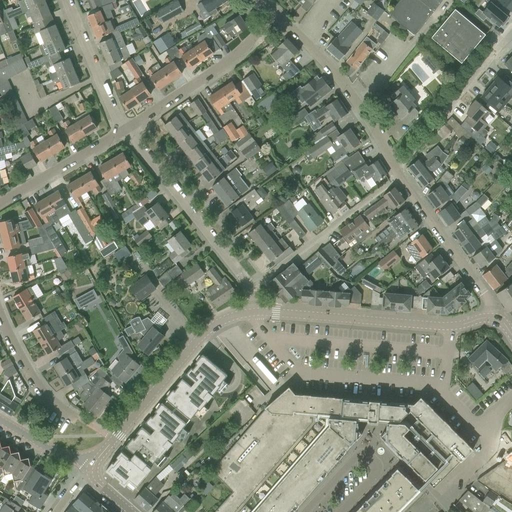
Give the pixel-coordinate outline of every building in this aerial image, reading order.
[(31,10),(46,4),(46,3),(44,0),(17,0),(19,5),(20,6),(13,9),(12,8),(11,6),(4,9),(8,19),(8,20),(16,17),(25,13),(31,10)] [(93,0),(87,0),(92,10),(97,8),(93,0)] [(102,6),(99,0),(93,0),(97,8),(98,8),(102,6)] [(216,8),(220,5),(228,0),(202,0),(198,3),(199,4),(197,5),(204,16),(206,15),(209,13),(211,16),(218,12),(216,8)] [(401,0),(395,7),(388,15),(415,36),(443,0),(401,0)] [(511,0),(487,0),(490,3),(496,7),(500,3),(511,12),(511,11),(511,0)] [(162,23),(184,12),(182,8),(178,1),(156,13),(162,23)] [(374,3),(367,12),(376,19),(383,10),(374,3)] [(478,9),(474,14),(483,22),(487,17),(490,20),(494,23),(495,23),(499,27),(501,25),(502,26),(507,20),(506,19),(508,17),(496,7),(490,3),(482,12),(478,9)] [(31,10),(25,13),(27,17),(30,16),(33,23),(32,23),(35,28),(49,22),(47,17),(51,15),(46,4),(31,10)] [(87,16),(92,28),(111,20),(114,19),(110,10),(114,9),(112,4),(101,8),(99,9),(100,11),(87,16)] [(92,10),(86,13),(87,16),(100,11),(99,9),(98,8),(97,8),(92,10)] [(431,38),(462,64),(486,35),(455,9),(431,38)] [(0,15),(0,36),(3,35),(6,30),(7,33),(13,31),(8,20),(8,19),(2,21),(0,15)] [(227,32),(232,38),(237,34),(237,35),(247,28),(239,16),(223,27),(227,32)] [(111,20),(92,28),(97,39),(112,32),(113,35),(120,33),(134,27),(140,24),(137,19),(114,29),(111,20)] [(147,20),(142,23),(146,31),(152,27),(147,20)] [(49,22),(35,28),(37,34),(39,33),(44,44),(60,37),(55,25),(51,27),(49,22)] [(199,22),(184,31),(188,36),(202,28),(199,22)] [(340,60),(346,53),(349,50),(347,48),(362,31),(359,29),(352,22),(342,33),(343,34),(338,40),(336,38),(326,48),(340,60)] [(212,37),(219,49),(225,45),(220,37),(218,33),(217,34),(211,25),(204,29),(206,31),(210,38),(212,37)] [(132,36),(135,41),(146,36),(142,29),(141,27),(135,30),(137,34),(132,36)] [(199,45),(193,49),(201,61),(219,49),(212,37),(210,38),(206,31),(197,37),(198,43),(199,45)] [(384,31),(379,37),(376,41),(381,45),(384,41),(389,35),(384,31)] [(99,43),(104,55),(126,46),(120,33),(113,35),(111,38),(99,43)] [(168,33),(153,42),(160,53),(175,44),(168,33)] [(65,49),(60,37),(44,44),(40,45),(40,46),(39,46),(44,57),(31,63),(29,58),(25,59),(29,70),(45,63),(63,55),(61,51),(65,49)] [(288,37),(271,54),(277,61),(276,61),(286,72),(287,72),(282,76),(286,82),(290,79),(300,72),(289,60),(300,50),(288,37)] [(366,37),(347,62),(356,70),(372,50),(371,49),(372,47),(373,48),(376,45),(366,37)] [(108,66),(121,61),(130,57),(126,46),(104,55),(108,66)] [(152,46),(147,49),(154,60),(158,57),(152,46)] [(175,46),(170,49),(178,60),(182,57),(190,68),(201,61),(193,49),(187,53),(183,47),(178,50),(175,46)] [(168,66),(162,70),(170,82),(182,74),(174,62),(178,60),(170,49),(165,52),(166,52),(169,57),(166,59),(164,60),(168,66)] [(439,68),(427,54),(422,59),(434,73),(439,68)] [(65,60),(63,55),(45,63),(47,69),(55,66),(57,72),(52,74),(49,75),(51,80),(54,79),(74,70),(69,58),(65,60)] [(6,60),(8,65),(11,64),(16,61),(18,60),(17,56),(6,60)] [(138,56),(133,59),(138,67),(143,63),(138,56)] [(16,61),(22,72),(27,69),(22,58),(18,60),(16,61)] [(126,62),(125,63),(136,79),(133,81),(134,82),(137,87),(131,91),(139,102),(150,95),(145,86),(142,82),(139,77),(143,75),(138,67),(133,59),(132,58),(126,62)] [(8,65),(6,60),(2,62),(0,63),(0,69),(0,70),(6,66),(8,65)] [(16,61),(11,64),(17,74),(22,72),(16,61)] [(8,65),(6,66),(12,77),(17,74),(11,64),(8,65)] [(0,69),(0,77),(7,79),(12,77),(6,66),(0,70),(0,69)] [(113,80),(122,74),(117,68),(110,73),(113,80)] [(159,89),(170,82),(162,70),(156,74),(152,68),(147,72),(151,77),(153,81),(159,89)] [(63,89),(79,82),(74,70),(54,79),(56,84),(60,82),(63,89)] [(253,73),(242,80),(256,100),(267,93),(253,73)] [(505,104),(511,96),(511,80),(506,75),(508,78),(504,82),(497,76),(493,80),(495,81),(488,89),(505,104)] [(0,77),(0,89),(10,85),(7,79),(0,77)] [(310,107),(332,90),(322,78),(318,80),(315,77),(303,87),(304,87),(305,86),(308,89),(300,95),(310,107)] [(128,110),(139,102),(131,91),(127,94),(123,88),(122,81),(115,83),(120,98),(128,110)] [(232,82),(220,90),(228,102),(235,98),(239,104),(248,97),(250,96),(241,82),(239,83),(234,86),(232,82)] [(40,85),(36,86),(41,98),(47,96),(42,84),(40,85)] [(0,89),(0,92),(1,95),(12,90),(10,85),(0,89)] [(416,107),(412,102),(414,100),(402,86),(389,97),(393,101),(389,105),(405,124),(419,113),(414,108),(416,107)] [(481,98),(493,109),(497,113),(505,104),(488,89),(481,98)] [(15,95),(12,90),(1,95),(4,101),(15,95)] [(223,106),(228,102),(220,90),(209,98),(217,109),(221,115),(226,112),(223,106)] [(4,101),(6,106),(17,101),(15,95),(4,101)] [(70,97),(65,100),(70,109),(75,106),(70,97)] [(307,115),(304,117),(308,122),(316,117),(320,123),(330,116),(334,122),(340,118),(348,113),(338,98),(330,104),(316,113),(314,110),(307,115)] [(200,114),(205,111),(198,100),(191,104),(198,116),(200,115),(200,114)] [(465,122),(461,126),(473,138),(475,139),(480,145),(485,139),(483,138),(488,132),(484,128),(487,125),(483,121),(490,113),(483,107),(476,100),(468,109),(469,110),(466,114),(472,119),(468,124),(465,121),(465,122)] [(6,106),(9,111),(19,106),(17,101),(6,106)] [(79,105),(81,111),(87,109),(85,103),(79,105)] [(19,106),(9,111),(11,116),(22,111),(19,106)] [(55,106),(48,110),(57,124),(64,120),(59,112),(55,106)] [(293,125),(307,115),(303,109),(289,120),(293,125)] [(11,116),(14,122),(24,116),(22,111),(11,116)] [(212,121),(205,111),(200,114),(200,115),(207,124),(212,121)] [(164,126),(172,135),(188,122),(180,113),(164,126)] [(14,122),(17,128),(27,122),(24,116),(14,122)] [(89,116),(78,123),(85,135),(97,128),(89,116)] [(451,117),(444,125),(442,123),(438,128),(440,130),(437,133),(444,139),(453,130),(456,133),(461,126),(451,117)] [(36,126),(32,120),(27,123),(27,122),(17,128),(23,139),(27,137),(30,135),(28,131),(36,126)] [(73,142),(85,135),(78,123),(71,126),(68,120),(62,124),(66,130),(73,142)] [(213,134),(218,131),(212,121),(207,124),(213,134)] [(188,122),(172,135),(179,144),(195,132),(188,122)] [(223,129),(231,142),(239,137),(241,139),(248,134),(243,126),(236,130),(232,123),(223,129)] [(319,131),(320,132),(323,137),(335,129),(331,123),(319,131)] [(473,138),(461,126),(461,127),(461,126),(456,133),(455,134),(460,139),(457,143),(464,150),(473,138)] [(45,142),(52,154),(64,147),(57,135),(53,129),(48,132),(51,138),(45,142)] [(220,144),(229,138),(223,129),(219,132),(218,131),(213,134),(220,144)] [(341,135),(331,142),(333,145),(331,147),(335,152),(330,155),(335,161),(346,154),(345,152),(351,148),(359,142),(350,129),(341,135)] [(195,132),(179,144),(186,154),(203,141),(195,132)] [(314,144),(323,137),(320,132),(310,138),(314,144)] [(241,139),(241,140),(236,144),(241,151),(255,141),(249,134),(248,134),(241,139)] [(313,159),(333,145),(327,137),(307,150),(307,151),(303,154),(309,162),(313,159)] [(52,154),(45,142),(39,145),(36,139),(30,142),(32,145),(34,149),(33,149),(41,161),(52,154)] [(186,154),(194,163),(210,151),(210,150),(203,141),(186,154)] [(261,149),(255,141),(241,151),(248,159),(261,149)] [(491,142),(485,148),(491,153),(496,147),(491,142)] [(0,147),(0,161),(6,160),(5,155),(17,152),(16,150),(15,144),(3,147),(0,147)] [(407,168),(415,178),(437,160),(443,152),(438,146),(425,156),(426,158),(428,160),(423,164),(419,158),(407,168)] [(194,163),(201,173),(218,160),(210,150),(210,151),(194,163)] [(388,174),(379,159),(371,164),(369,160),(365,162),(358,151),(345,160),(344,161),(343,163),(350,172),(352,170),(357,179),(364,175),(366,180),(367,180),(366,181),(371,188),(376,185),(374,182),(385,176),(388,174)] [(437,160),(415,178),(423,188),(431,182),(435,178),(432,174),(442,165),(448,156),(443,152),(437,160)] [(37,165),(32,156),(30,153),(20,159),(27,170),(37,165)] [(111,160),(118,173),(122,179),(129,174),(126,168),(130,166),(123,153),(111,160)] [(122,179),(118,173),(111,160),(99,167),(106,178),(101,181),(110,196),(122,189),(117,181),(122,179)] [(218,160),(201,173),(209,183),(225,170),(218,160)] [(335,166),(323,175),(325,178),(328,182),(334,190),(337,187),(352,175),(350,172),(343,163),(342,162),(335,166)] [(277,170),(272,163),(262,170),(268,177),(277,170)] [(486,163),(481,168),(488,174),(492,169),(486,163)] [(219,196),(240,179),(239,177),(241,176),(235,169),(224,178),(224,177),(212,187),(219,196)] [(511,175),(506,170),(498,178),(503,184),(507,180),(511,185),(511,175)] [(451,203),(449,200),(442,189),(454,176),(447,171),(437,183),(439,187),(427,196),(436,207),(439,205),(443,210),(451,203)] [(91,172),(79,179),(86,192),(92,188),(96,194),(101,191),(98,185),(91,172)] [(129,175),(133,181),(135,185),(141,181),(134,172),(129,175)] [(75,198),(78,204),(80,203),(81,203),(84,201),(80,195),(86,192),(79,179),(67,186),(72,195),(74,199),(75,198)] [(227,206),(239,197),(248,189),(245,185),(240,179),(219,196),(227,206)] [(334,190),(328,182),(323,186),(322,184),(314,190),(321,199),(320,200),(328,211),(330,210),(333,214),(345,204),(343,201),(346,198),(341,191),(337,187),(334,190)] [(8,185),(1,188),(4,193),(10,189),(8,185)] [(385,198),(373,206),(378,213),(379,215),(380,215),(387,210),(385,208),(390,204),(394,209),(398,206),(403,202),(406,200),(396,186),(394,188),(383,196),(385,198)] [(449,225),(457,219),(460,217),(455,211),(458,209),(455,205),(467,191),(462,186),(449,200),(451,203),(443,210),(440,212),(449,225)] [(238,208),(232,212),(242,226),(250,219),(253,218),(249,212),(257,206),(255,202),(261,198),(254,190),(235,204),(238,208)] [(58,191),(47,198),(59,220),(64,228),(72,222),(86,245),(93,240),(91,237),(77,212),(75,210),(71,213),(65,204),(66,204),(58,191)] [(102,196),(110,211),(116,208),(107,193),(102,196)] [(483,194),(476,202),(476,203),(480,207),(488,198),(483,194)] [(149,201),(145,196),(136,201),(140,206),(149,201)] [(59,220),(47,198),(35,205),(40,214),(42,218),(42,217),(45,222),(41,224),(43,226),(51,241),(51,242),(55,247),(61,243),(57,237),(50,225),(59,220)] [(281,205),(290,216),(293,219),(298,214),(307,226),(306,226),(310,231),(323,221),(319,216),(318,217),(309,205),(308,206),(305,202),(302,198),(293,205),(289,200),(282,205),(281,205)] [(465,210),(469,215),(477,209),(480,207),(476,203),(476,202),(465,210)] [(168,216),(158,203),(150,209),(148,211),(144,206),(132,214),(143,227),(144,226),(152,220),(156,225),(160,222),(168,216)] [(279,212),(285,220),(290,216),(281,205),(276,209),(279,212)] [(364,214),(360,217),(373,231),(375,229),(376,228),(371,221),(375,218),(379,215),(378,213),(373,206),(364,213),(364,214)] [(16,233),(22,231),(41,224),(31,207),(24,211),(28,219),(20,221),(14,223),(13,219),(13,218),(0,220),(0,227),(0,229),(0,235),(0,237),(2,236),(16,233)] [(77,212),(91,237),(98,233),(95,228),(98,226),(99,228),(105,225),(100,216),(90,221),(83,210),(83,208),(83,209),(77,212)] [(375,238),(378,242),(382,238),(413,217),(407,208),(393,217),(394,217),(387,222),(390,226),(375,238)] [(293,219),(290,216),(285,220),(293,230),(301,239),(306,235),(300,227),(293,219)] [(358,243),(372,231),(360,217),(360,216),(340,231),(346,239),(349,242),(354,239),(358,243)] [(454,232),(462,242),(481,228),(481,227),(488,223),(489,222),(485,216),(477,222),(474,218),(465,224),(462,226),(454,232)] [(375,244),(369,250),(373,255),(379,250),(382,247),(397,235),(399,239),(406,235),(411,232),(419,226),(413,217),(383,238),(378,242),(375,244)] [(249,233),(256,243),(274,228),(270,223),(264,229),(261,224),(256,227),(249,233)] [(491,234),(494,232),(488,223),(481,227),(481,228),(462,242),(470,253),(478,247),(480,246),(477,241),(486,235),(488,237),(491,235),(491,234)] [(505,224),(494,232),(491,234),(491,235),(495,240),(510,230),(505,224)] [(27,241),(29,248),(51,242),(51,241),(43,226),(37,228),(40,238),(27,241)] [(256,243),(264,252),(280,240),(272,231),(275,228),(274,228),(256,243)] [(26,244),(22,231),(16,233),(2,236),(0,237),(2,244),(4,244),(5,250),(15,247),(19,246),(26,244)] [(139,247),(151,238),(146,231),(134,240),(139,247)] [(180,232),(172,238),(168,242),(175,251),(168,256),(174,263),(189,252),(186,249),(191,245),(190,245),(180,233),(181,233),(180,232)] [(98,233),(91,237),(93,240),(98,251),(100,250),(104,257),(118,248),(114,241),(105,247),(98,233)] [(405,247),(416,262),(433,250),(422,235),(412,242),(412,243),(405,247)] [(351,248),(342,237),(333,244),(341,256),(342,255),(351,248)] [(271,262),(273,261),(277,265),(294,252),(290,247),(289,247),(282,239),(280,240),(264,252),(271,262)] [(481,251),(473,257),(481,268),(489,262),(495,258),(502,250),(500,247),(495,240),(483,249),(481,251)] [(51,242),(29,248),(31,255),(45,252),(56,249),(55,247),(51,242)] [(329,243),(322,249),(334,262),(337,259),(340,257),(336,251),(329,243)] [(334,262),(322,249),(321,248),(315,254),(323,263),(329,269),(332,266),(335,263),(334,262)] [(384,271),(400,258),(393,251),(378,263),(384,271)] [(7,257),(11,271),(25,267),(32,265),(28,252),(21,254),(7,257)] [(315,254),(310,259),(317,267),(323,263),(315,254)] [(435,259),(430,254),(414,267),(420,275),(427,269),(435,279),(449,267),(439,255),(435,259)] [(335,263),(332,266),(339,275),(346,270),(337,259),(334,262),(335,263)] [(496,294),(511,284),(508,278),(511,273),(511,261),(505,270),(507,271),(504,274),(502,272),(496,265),(490,270),(482,276),(496,294)] [(64,263),(56,266),(58,271),(67,268),(64,263)] [(279,273),(268,283),(274,290),(275,289),(280,295),(279,296),(281,298),(281,297),(286,303),(293,297),(294,299),(297,299),(298,290),(302,290),(303,286),(305,284),(309,281),(306,278),(298,269),(293,263),(287,269),(280,274),(279,273)] [(298,269),(306,278),(312,272),(304,263),(298,269)] [(180,275),(176,277),(183,287),(187,284),(188,285),(203,275),(204,274),(203,274),(196,264),(180,275)] [(176,277),(180,275),(179,274),(181,273),(176,266),(158,280),(163,287),(176,277)] [(26,274),(25,267),(11,271),(14,284),(28,280),(35,278),(33,272),(26,274)] [(157,268),(153,271),(157,277),(161,274),(157,268)] [(65,282),(71,279),(67,271),(60,274),(65,282)] [(454,276),(450,271),(441,279),(445,284),(454,276)] [(216,285),(206,292),(211,298),(217,307),(236,293),(228,282),(227,283),(224,279),(222,281),(215,272),(211,275),(209,276),(210,276),(216,285)] [(156,289),(146,275),(129,287),(139,302),(156,289)] [(361,284),(380,293),(383,287),(365,277),(361,284)] [(415,289),(420,295),(430,286),(426,280),(415,289)] [(449,290),(461,305),(464,303),(462,301),(470,295),(465,289),(468,287),(463,282),(461,284),(457,287),(450,290),(449,289),(449,290)] [(496,294),(502,303),(511,296),(511,283),(511,284),(496,294)] [(70,295),(63,284),(59,287),(66,298),(70,295)] [(298,290),(297,299),(301,299),(301,301),(309,302),(309,304),(320,305),(320,303),(325,303),(326,292),(322,291),(323,291),(310,290),(305,284),(303,286),(302,290),(298,290)] [(326,292),(325,303),(330,303),(330,306),(341,307),(341,304),(349,305),(349,303),(360,304),(361,295),(354,286),(350,290),(348,287),(342,292),(330,291),(329,292),(326,292)] [(26,289),(21,292),(13,297),(20,309),(33,301),(37,299),(30,287),(26,289)] [(58,288),(52,291),(56,299),(63,296),(58,288)] [(92,290),(75,299),(79,307),(96,298),(92,290)] [(396,310),(398,292),(397,292),(397,293),(390,294),(384,294),(384,298),(379,298),(380,294),(372,290),(372,295),(371,305),(379,306),(379,305),(383,305),(383,308),(396,309),(396,310)] [(461,305),(449,290),(449,291),(445,296),(442,299),(441,313),(447,314),(458,305),(459,307),(461,305)] [(398,292),(396,310),(397,310),(397,309),(409,310),(410,309),(416,309),(417,297),(405,296),(398,293),(398,292)] [(441,313),(442,299),(439,294),(438,294),(438,295),(434,298),(423,297),(422,310),(428,310),(428,312),(441,313)] [(511,296),(502,303),(508,312),(509,312),(509,311),(511,309),(511,296)] [(27,321),(36,316),(40,313),(33,301),(20,309),(27,321)] [(46,323),(33,331),(40,343),(61,331),(61,330),(54,318),(57,317),(54,312),(43,318),(46,323)] [(149,355),(151,352),(157,349),(156,346),(164,336),(159,332),(160,329),(149,320),(150,320),(147,317),(141,320),(131,326),(124,329),(128,336),(135,333),(136,334),(141,332),(142,334),(143,335),(144,336),(145,337),(137,345),(141,348),(149,355)] [(61,331),(40,343),(48,355),(56,350),(61,347),(57,342),(65,337),(61,331)] [(140,366),(132,359),(129,357),(133,353),(123,336),(117,339),(123,349),(117,357),(120,361),(111,371),(125,383),(140,366)] [(500,368),(507,378),(511,373),(511,366),(508,362),(486,340),(468,359),(479,371),(478,372),(484,379),(487,383),(488,382),(484,378),(491,371),(491,370),(492,369),(496,371),(500,368)] [(71,341),(64,345),(68,350),(74,346),(71,341)] [(93,348),(88,351),(91,357),(97,353),(93,348)] [(79,365),(80,364),(82,363),(82,361),(79,358),(76,352),(67,358),(63,360),(54,365),(60,376),(79,365)] [(227,375),(204,356),(203,355),(196,363),(197,364),(193,369),(191,368),(186,374),(191,377),(187,382),(182,379),(178,384),(179,386),(175,391),(173,390),(171,393),(202,419),(208,410),(203,406),(220,386),(219,385),(227,375)] [(62,378),(60,379),(63,385),(65,384),(67,386),(76,380),(80,387),(81,386),(81,387),(90,382),(87,377),(83,370),(95,363),(94,361),(91,357),(82,362),(82,363),(80,364),(79,365),(60,376),(62,378)] [(9,359),(1,364),(4,370),(13,365),(9,359)] [(17,373),(13,365),(6,369),(3,374),(9,378),(16,373),(17,373)] [(110,385),(98,376),(105,370),(102,368),(87,377),(90,382),(95,386),(90,392),(105,404),(110,397),(103,392),(110,385)] [(0,408),(11,416),(18,405),(12,402),(15,396),(10,380),(8,381),(2,390),(0,388),(0,408)] [(95,416),(105,404),(90,392),(95,386),(90,382),(81,387),(83,391),(79,396),(86,402),(83,407),(95,416)] [(472,383),(465,389),(476,400),(482,395),(472,383)] [(293,511),(300,505),(299,504),(319,482),(328,472),(338,460),(338,461),(347,450),(346,450),(356,439),(357,439),(358,430),(358,420),(359,417),(368,418),(368,421),(373,422),(378,422),(378,418),(388,419),(388,423),(387,430),(386,431),(386,442),(386,441),(434,489),(473,450),(421,398),(414,405),(389,403),(374,401),(360,400),(295,394),(289,387),(265,408),(266,409),(212,471),(233,492),(229,497),(214,511),(293,511)] [(202,419),(171,393),(166,398),(168,399),(164,404),(162,403),(155,411),(157,412),(153,417),(151,416),(146,422),(150,425),(146,430),(142,427),(139,431),(165,452),(176,439),(181,443),(189,434),(182,429),(194,414),(201,420),(202,419)] [(139,431),(138,431),(137,433),(139,434),(134,439),(133,438),(126,446),(130,450),(126,454),(122,451),(117,457),(118,458),(114,463),(113,462),(106,470),(114,477),(115,476),(120,480),(119,481),(125,486),(127,485),(133,490),(147,474),(150,469),(149,468),(153,463),(160,468),(167,459),(162,455),(165,452),(139,431)] [(0,473),(4,473),(2,468),(11,454),(9,446),(2,448),(0,450),(0,473)] [(189,449),(170,466),(173,469),(177,473),(189,462),(187,460),(193,454),(189,449)] [(19,452),(11,454),(2,468),(4,473),(5,476),(9,480),(13,479),(12,474),(21,460),(19,452)] [(29,458),(21,460),(12,474),(13,479),(14,481),(22,480),(25,482),(34,468),(31,466),(29,458)] [(511,460),(507,459),(491,470),(511,482),(511,460)] [(25,482),(20,490),(23,492),(25,489),(33,494),(28,502),(40,509),(49,496),(44,493),(52,480),(36,469),(27,483),(25,482)] [(393,475),(388,480),(411,502),(421,492),(398,469),(393,474),(393,475)] [(508,502),(511,504),(511,482),(491,470),(477,480),(491,492),(497,495),(508,502)] [(134,500),(147,511),(154,504),(157,500),(153,497),(163,486),(154,479),(144,489),(134,500)] [(400,511),(411,502),(388,480),(388,479),(382,485),(383,485),(378,490),(400,511)] [(379,511),(400,511),(378,490),(377,489),(372,495),(373,495),(368,500),(379,511)] [(85,490),(65,511),(94,511),(101,505),(85,490)] [(495,511),(483,502),(468,491),(459,500),(473,511),(495,511)] [(483,500),(491,505),(497,496),(489,491),(483,500)] [(178,511),(184,506),(183,506),(190,499),(185,494),(180,499),(174,494),(170,498),(168,497),(162,503),(161,503),(153,511),(178,511)] [(491,505),(489,507),(495,511),(511,511),(511,504),(508,502),(497,495),(497,496),(491,505)] [(16,496),(12,502),(21,507),(24,501),(16,496)] [(191,511),(198,504),(191,498),(190,499),(183,506),(184,506),(178,511),(191,511)] [(3,508),(0,511),(17,511),(21,507),(12,502),(7,499),(2,507),(3,508)] [(379,511),(368,500),(367,500),(362,505),(355,511),(379,511)]
